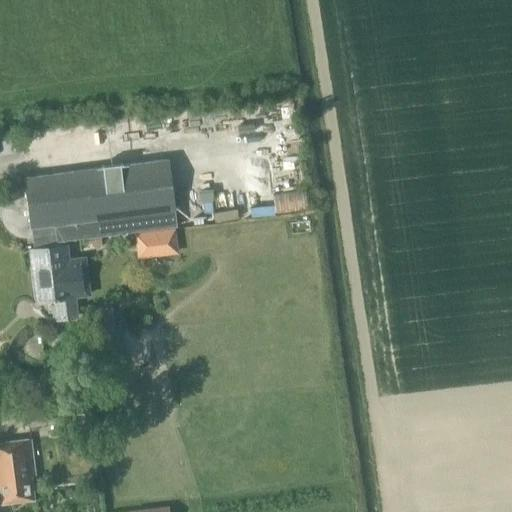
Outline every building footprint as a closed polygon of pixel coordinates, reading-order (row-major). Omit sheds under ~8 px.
[(69,240),(83,238),(101,236),(137,231),(176,226),(168,160),(24,178),(26,188),(25,188),(24,188),(23,188),(22,188),(21,188),(20,188),(20,189),(19,189),(18,189),(17,189),(16,190),(15,190),(14,191),(13,191),(12,191),(12,192),(11,192),(10,193),(9,194),(8,194),(8,195),(7,196),(6,197),(6,198),(5,198),(5,199),(4,200),(4,201),(3,201),(3,202),(3,203),(2,204),(2,205),(1,206),(1,207),(1,208),(1,209),(1,210),(1,211),(2,219),(2,220),(2,221),(3,221),(3,222),(3,223),(4,224),(4,225),(5,225),(5,226),(6,227),(7,228),(7,229),(8,229),(9,230),(10,231),(11,232),(12,233),(13,233),(14,233),(14,234),(15,234),(16,235),(17,235),(18,235),(19,236),(20,236),(21,236),(22,236),(23,236),(24,236),(24,237),(25,237),(26,237),(27,237),(28,236),(29,236),(30,236),(31,236),(32,236),(34,250),(30,250),(33,275),(37,275),(40,302),(54,300),(56,319),(76,317),(74,298),(74,295),(78,295),(76,278),(81,278),(79,265),(76,263),(72,263),(72,258),(70,258),(67,243),(64,244),(63,240),(69,240)] [(272,197),(274,213),(307,208),(304,192),(272,197)] [(138,258),(145,257),(178,253),(175,228),(134,233),(138,258)] [(121,312),(112,313),(111,306),(93,309),(97,335),(115,332),(115,331),(123,330),(121,312)] [(119,347),(96,350),(94,350),(97,370),(97,375),(124,373),(121,346),(119,347)] [(67,435),(76,434),(86,432),(83,404),(52,408),(51,403),(26,407),(29,427),(54,424),(54,427),(66,426),(67,435)] [(30,477),(34,476),(29,439),(0,441),(0,503),(33,499),(30,477)]
